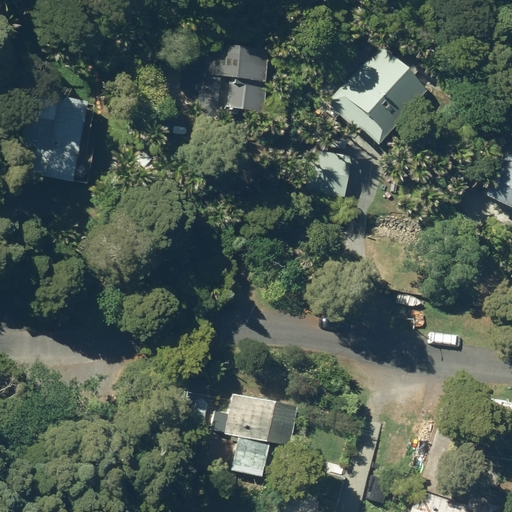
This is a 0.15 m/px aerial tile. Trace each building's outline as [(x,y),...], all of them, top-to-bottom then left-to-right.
[(258,80),(262,53),(208,45),(206,58),(203,58),(200,77),(198,77),(193,108),(222,112),(222,109),(257,115),(262,81),(258,80)] [(369,148),(423,93),(376,48),(322,103),(328,108),(325,112),(351,138),(354,135),(369,148)] [(130,86),(152,88),(154,63),(132,61),(130,86)] [(7,175),(64,186),(81,103),(23,91),(7,175)] [(511,139),(508,137),(479,200),(511,215),(511,139)] [(303,191),(342,196),(347,158),(308,153),(303,191)] [(378,369),(337,365),(335,382),(376,387),(378,369)] [(226,474),(258,481),(265,445),(286,449),(294,409),(229,396),(226,415),(212,413),(207,433),(233,439),(226,474)] [(144,482),(176,483),(176,458),(144,457),(144,482)] [(394,483),(370,476),(364,498),(388,505),(394,483)] [(398,511),(491,511),(494,503),(460,493),(457,502),(406,487),(398,511)]
